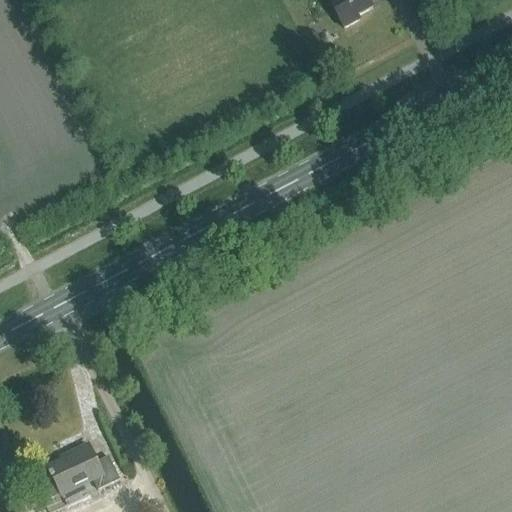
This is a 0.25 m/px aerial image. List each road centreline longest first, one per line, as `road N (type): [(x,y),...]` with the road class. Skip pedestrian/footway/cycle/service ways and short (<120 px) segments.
road 1 (secondary): [(0,337),(511,64)]
road 2 (unknown): [(64,303),(131,474),(127,494),(102,511)]
